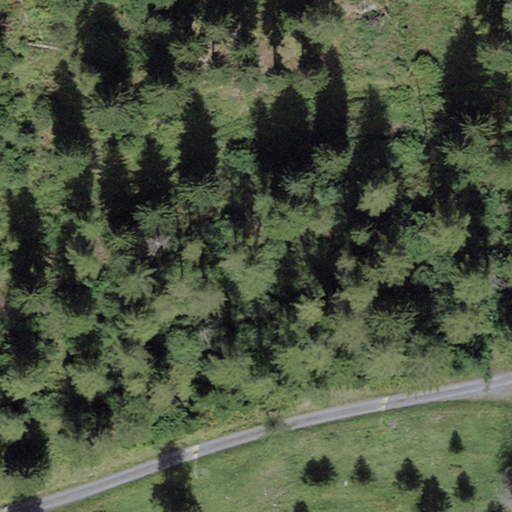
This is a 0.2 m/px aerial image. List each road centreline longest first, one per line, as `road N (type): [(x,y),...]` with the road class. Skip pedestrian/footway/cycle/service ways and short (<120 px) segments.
road 1 (track): [(511,80),(284,106),(101,186),(0,214)]
road 2 (track): [(37,511),(272,429),(511,378)]
